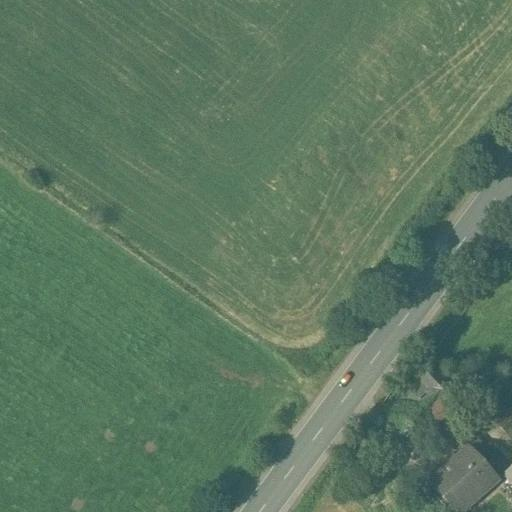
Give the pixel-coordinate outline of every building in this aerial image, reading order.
[(463,401),(433,370),(419,383),(421,384),(389,413),(425,450),(437,439),(431,431),(463,401)] [(500,405),(488,415),(508,437),(511,433),(511,409),(507,413),(500,405)] [(404,466),(378,440),(359,458),(384,483),(404,466)] [(430,483),(429,485),(453,511),(463,511),(498,481),(469,448),(449,466),(453,471),(434,488),(430,483)] [(511,466),(502,476),(511,486),(511,466)]
